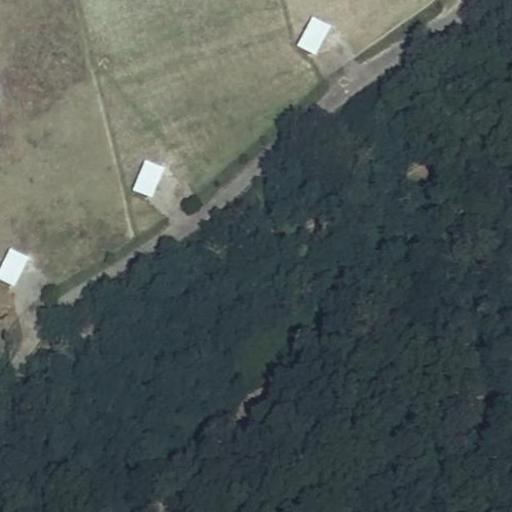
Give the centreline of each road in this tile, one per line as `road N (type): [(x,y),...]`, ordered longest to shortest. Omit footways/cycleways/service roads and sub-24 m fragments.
road 1 (unknown): [(511,119),(78,340),(27,347)]
road 2 (unknown): [(511,314),(409,384),(284,511)]
